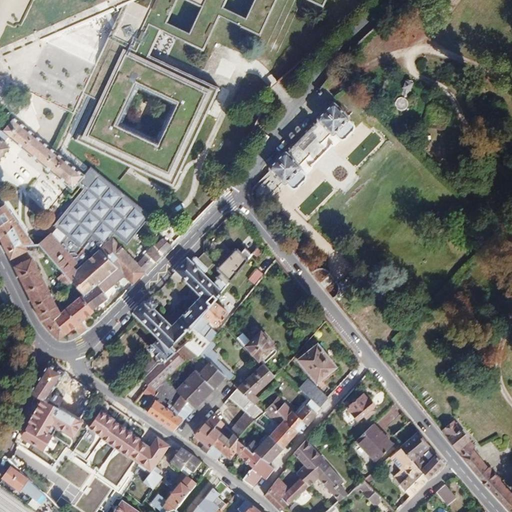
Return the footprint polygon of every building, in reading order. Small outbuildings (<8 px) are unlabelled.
[(131,0),(117,6),(83,93),(94,99),(74,141),(173,187),(219,88),(149,55),(161,30),(163,31),(167,23),(177,0),(185,0),(202,7),(189,33),(185,42),(203,50),(219,17),(223,8),(226,0),(254,0),(246,18),(242,27),(259,35),(276,0),(308,0),(323,7),(325,0),(131,0)] [(242,27),(246,18),(223,8),(219,17),(242,27)] [(290,28),(295,17),(280,10),(275,22),(290,28)] [(189,33),(167,23),(163,31),(185,42),(189,33)] [(401,97),(399,98),(397,99),(396,101),(395,103),(395,105),(396,108),(397,108),(399,110),(401,110),(404,110),(407,108),(407,107),(408,105),(408,102),(407,101),(406,99),(402,98),(401,97)] [(354,124),(349,119),(349,117),(334,103),(332,104),(317,118),(317,120),(319,122),(332,134),(334,134),(337,138),(339,139),(341,140),(345,140),(346,139),(353,131),(354,130),(355,128),(355,127),(354,124)] [(426,111),(423,126),(443,130),(449,119),(449,117),(449,115),(448,113),(446,111),(434,104),(432,104),(430,105),(428,107),(427,108),(426,111)] [(1,131),(0,131),(0,138),(4,142),(7,136),(73,189),(77,184),(83,189),(54,225),(66,235),(60,243),(51,233),(38,244),(64,273),(71,281),(83,294),(116,267),(124,276),(133,285),(151,266),(171,245),(163,239),(153,248),(152,247),(147,252),(148,254),(137,264),(112,239),(111,240),(110,240),(115,234),(127,244),(151,216),(91,166),(84,175),(12,117),(1,131)] [(0,158),(10,148),(4,142),(0,138),(0,158)] [(306,174),(300,169),(301,168),(301,167),(286,152),(284,152),(270,167),(269,169),(271,171),(284,184),(286,184),(286,183),(291,188),(292,189),(293,189),(296,188),(305,179),(306,177),(306,176),(306,174)] [(44,210),(63,193),(50,178),(35,192),(37,194),(33,197),(44,210)] [(0,237),(15,231),(23,245),(34,244),(19,222),(18,222),(5,204),(1,207),(0,206),(0,237)] [(478,247),(489,236),(469,216),(458,226),(478,247)] [(0,237),(10,258),(27,250),(23,245),(15,231),(0,237)] [(210,306),(214,302),(253,254),(251,253),(251,254),(245,248),(241,252),(237,248),(235,248),(218,266),(209,258),(203,264),(197,259),(196,257),(194,257),(190,260),(187,257),(174,270),(200,296),(171,325),(152,306),(156,302),(149,296),(132,313),(158,339),(169,349),(188,329),(190,332),(190,331),(193,328),(210,306)] [(204,252),(197,259),(203,264),(209,258),(204,252)] [(39,315),(56,306),(32,259),(15,267),(39,315)] [(107,290),(124,276),(116,267),(83,294),(82,295),(92,309),(105,300),(110,308),(117,301),(107,290)] [(257,269),(248,280),(255,285),(263,274),(257,269)] [(65,287),(71,281),(64,273),(57,278),(65,287)] [(117,301),(133,285),(124,276),(107,290),(117,301)] [(2,282),(0,283),(0,307),(5,316),(17,309),(2,282)] [(56,318),(65,335),(65,336),(75,328),(79,334),(86,328),(81,322),(94,311),(92,309),(82,295),(60,313),(61,314),(56,318)] [(210,306),(193,328),(196,331),(197,330),(198,329),(202,324),(203,324),(206,319),(217,327),(228,313),(214,302),(210,306)] [(60,313),(56,306),(39,315),(42,321),(59,340),(65,335),(56,318),(61,314),(60,313)] [(197,330),(196,331),(202,335),(207,328),(203,324),(202,324),(198,329),(197,330)] [(210,342),(211,341),(216,334),(207,327),(207,328),(202,335),(210,342)] [(203,342),(202,335),(196,331),(193,328),(190,331),(193,337),(175,353),(185,361),(198,357),(200,354),(203,345),(203,342)] [(193,337),(190,331),(190,332),(188,329),(169,349),(174,354),(175,353),(193,337)] [(256,358),(258,357),(260,359),(262,358),(274,346),(261,332),(250,342),(243,333),(237,338),(245,347),(246,346),(256,358)] [(203,345),(200,354),(210,342),(202,335),(203,342),(203,345)] [(153,359),(143,369),(148,373),(157,364),(160,360),(164,363),(174,354),(169,349),(158,339),(152,344),(151,344),(146,348),(151,353),(151,352),(159,359),(156,362),(153,359)] [(216,345),(211,341),(210,342),(200,354),(210,362),(225,376),(229,380),(234,375),(217,360),(219,358),(211,350),(216,345)] [(319,378),(320,380),(337,367),(317,344),(298,360),(315,381),(319,378)] [(150,385),(155,389),(174,403),(180,395),(176,391),(165,379),(185,361),(175,353),(174,354),(164,363),(160,360),(157,364),(148,373),(143,378),(150,385)] [(198,357),(185,361),(165,379),(176,391),(197,370),(201,373),(210,362),(200,354),(198,357)] [(225,376),(210,362),(201,373),(197,370),(176,391),(180,395),(194,408),(213,388),(225,376)] [(263,364),(260,367),(237,388),(237,389),(229,397),(245,413),(254,421),(263,412),(254,404),(260,399),(255,395),(275,377),(263,364)] [(32,394),(41,399),(80,420),(95,394),(74,379),(69,387),(82,396),(79,399),(66,391),(63,397),(50,390),(61,373),(49,367),(32,394)] [(299,388),(311,399),(320,407),(328,398),(307,379),(299,388)] [(194,408),(180,395),(174,403),(155,389),(150,385),(143,393),(146,395),(155,401),(147,412),(174,431),(194,408)] [(346,408),(354,416),(371,399),(369,398),(368,399),(363,393),(346,408)] [(291,425),(295,429),(298,432),(305,424),(308,425),(318,414),(316,413),(320,407),(311,399),(306,405),(306,404),(296,415),(292,410),(285,403),(284,404),(278,397),(272,403),(279,409),(277,411),(278,412),(279,414),(280,415),(282,417),(284,419),(291,425)] [(80,420),(41,399),(27,424),(28,425),(21,438),(42,450),(51,436),(47,433),(52,423),(74,436),(76,432),(80,434),(83,428),(80,426),(82,422),(80,420)] [(370,409),(372,407),(375,404),(371,399),(354,416),(357,420),(363,415),(366,418),(373,412),(370,409)] [(279,425),(270,435),(283,448),(298,432),(295,429),(291,425),(284,419),(282,417),(280,415),(279,414),(278,412),(277,411),(279,409),(272,403),(263,412),(279,425)] [(389,420),(399,415),(395,408),(386,413),(389,420)] [(142,482),(152,490),(162,478),(158,474),(161,471),(155,467),(171,447),(158,438),(151,448),(141,442),(142,440),(115,422),(116,421),(102,411),(90,429),(103,439),(103,440),(130,459),(130,458),(140,465),(138,467),(147,474),(142,482)] [(254,421),(245,413),(231,429),(234,432),(239,437),(254,421)] [(206,423),(194,436),(204,445),(201,449),(207,453),(209,449),(210,449),(213,445),(212,444),(221,432),(226,425),(214,414),(206,423)] [(463,453),(461,455),(476,475),(509,510),(511,507),(511,494),(501,482),(502,482),(488,467),(487,468),(472,448),(466,442),(468,440),(454,422),(443,431),(463,453)] [(234,432),(231,429),(226,425),(221,432),(229,439),(234,432)] [(393,444),(374,425),(357,441),(375,461),(393,444)] [(328,439),(332,436),(325,428),(321,431),(328,439)] [(239,437),(234,432),(229,439),(221,432),(212,444),(213,445),(210,449),(209,449),(207,453),(217,460),(222,452),(230,458),(236,451),(240,454),(247,444),(239,437)] [(401,447),(429,479),(443,463),(418,432),(401,447)] [(255,451),(269,464),(283,448),(270,435),(255,451)] [(305,464),(297,473),(301,477),(295,483),(289,489),(281,497),(288,505),(309,485),(318,478),(339,501),(347,494),(340,485),(343,482),(330,466),(329,466),(306,440),(294,453),(297,455),(305,464)] [(247,444),(240,454),(253,466),(243,480),(253,487),(254,486),(262,476),(267,479),(275,469),(269,464),(255,451),(247,444)] [(411,497),(429,479),(401,447),(391,456),(402,471),(395,478),(400,483),(400,484),(411,497)] [(185,467),(191,472),(194,474),(202,463),(181,449),(170,463),(181,472),(185,467)] [(32,497),(36,492),(39,488),(33,483),(11,467),(3,478),(20,490),(21,488),(32,497)] [(181,472),(183,474),(187,477),(191,472),(185,467),(181,472)] [(288,477),(295,483),(301,477),(297,473),(294,470),(288,477)] [(187,477),(183,474),(176,482),(180,486),(166,503),(157,496),(150,504),(160,511),(170,511),(175,511),(191,492),(197,484),(187,477)] [(281,497),(289,489),(279,477),(264,496),(280,511),(288,505),(281,497)] [(382,499),(373,490),(364,480),(355,487),(358,491),(360,489),(365,493),(364,494),(375,506),(382,499)] [(447,506),(456,499),(444,485),(436,493),(447,506)] [(194,511),(216,511),(218,511),(219,509),(211,504),(219,495),(213,490),(194,511)] [(137,511),(121,501),(114,511),(137,511)] [(219,511),(218,511),(216,511),(257,511),(245,501),(237,510),(239,511),(219,511)]
